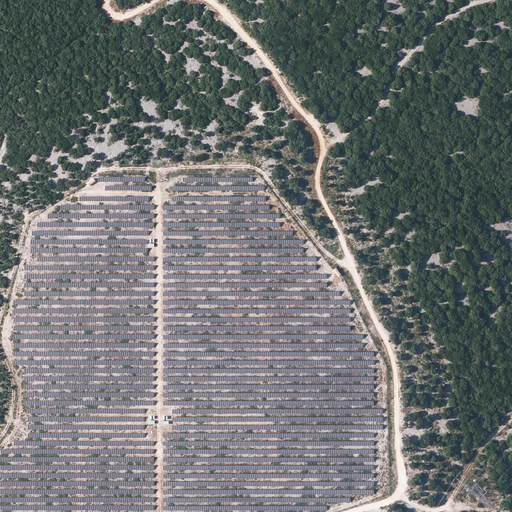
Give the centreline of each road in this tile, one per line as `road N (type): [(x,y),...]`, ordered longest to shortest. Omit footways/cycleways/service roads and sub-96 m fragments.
road 1 (track): [(210,0),(316,128),(318,192),(394,364),(401,496),(347,511)]
road 2 (track): [(322,147),(383,103),(403,63),(452,13),(484,0)]
road 3 (track): [(401,496),(433,510),(449,503),(484,444),(511,419)]
